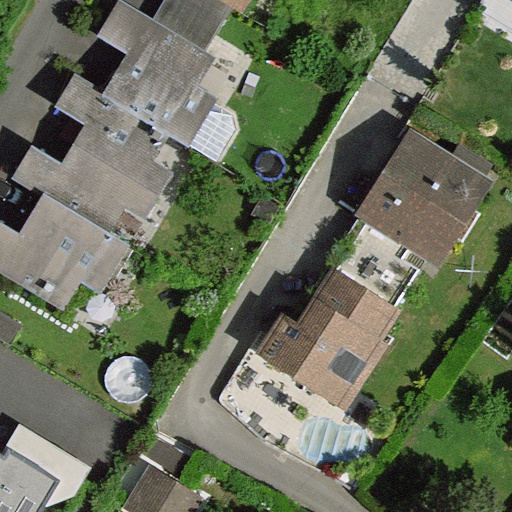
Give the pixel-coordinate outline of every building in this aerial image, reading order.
[(236,7),(224,0),(169,0),(154,27),(207,58),(236,7)] [(224,0),(236,7),(242,11),(248,0),(224,0)] [(511,0),(485,0),(479,11),(511,31),(511,0)] [(109,99),(167,135),(188,146),(213,103),(193,92),(212,62),(207,58),(154,27),(122,8),(104,39),(133,56),(109,99)] [(49,198),(109,232),(125,205),(145,215),(171,173),(151,161),(167,135),(109,99),(79,80),(62,109),(91,126),(69,167),(39,149),(21,180),(49,198)] [(234,115),(213,103),(188,146),(219,164),(238,129),(234,115)] [(484,186),(405,135),(356,214),(401,244),(407,235),(440,256),(484,186)] [(0,222),(0,263),(66,302),(84,275),(103,286),(129,244),(109,232),(49,198),(24,237),(0,222)] [(352,249),(337,273),(376,297),(390,272),(352,249)] [(400,257),(390,272),(376,297),(396,311),(422,271),(400,257)] [(376,297),(337,273),(301,330),(291,324),(269,358),(339,403),(398,312),(396,311),(376,297)] [(0,339),(0,380),(7,385),(26,355),(0,339)] [(26,355),(7,385),(34,401),(52,370),(26,355)] [(128,420),(75,387),(58,416),(112,449),(128,420)] [(0,426),(0,511),(40,511),(68,466),(0,426)] [(193,511),(200,501),(153,473),(132,505),(143,511),(193,511)]
